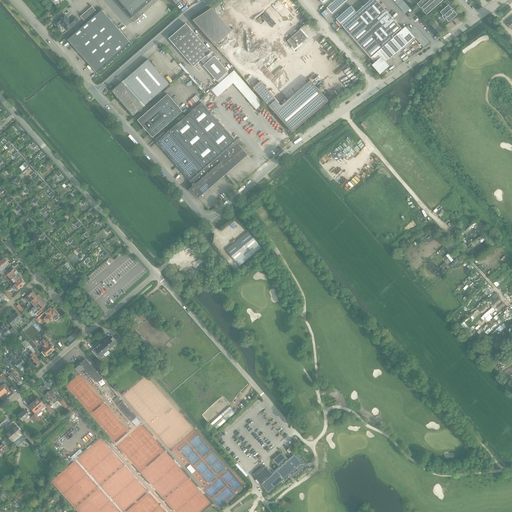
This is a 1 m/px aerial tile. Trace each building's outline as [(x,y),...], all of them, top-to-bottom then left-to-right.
[(151,0),(114,0),(130,18),(151,0)] [(347,0),(334,0),(326,8),(331,14),(342,4),(347,0)] [(402,29),(375,0),(369,0),(356,12),(341,25),(370,58),(402,29)] [(435,7),(428,0),(421,0),(417,4),(427,15),(435,7)] [(456,15),(448,5),(440,12),(443,15),(442,16),(445,20),(446,19),(449,22),(456,15)] [(131,44),(125,37),(121,32),(118,29),(99,8),(96,11),(92,6),(80,16),(84,21),(65,38),(97,74),(131,44)] [(351,6),(336,19),(341,25),(356,12),(351,6)] [(232,31),(227,25),(212,8),(193,20),(215,46),(232,31)] [(66,31),(78,20),(74,16),(69,21),(64,14),(63,15),(63,14),(62,15),(63,15),(62,16),(61,16),(54,23),(54,24),(56,26),(57,27),(60,23),(63,27),(62,27),(65,31),(66,30),(66,31)] [(213,56),(210,52),(210,51),(199,38),(187,25),(170,40),(193,67),(200,60),(204,64),(203,65),(216,81),(228,71),(214,56),(213,56)] [(386,64),(415,38),(405,27),(402,29),(370,58),(375,63),(372,65),(379,73),(388,66),(386,64)] [(294,49),(307,37),(300,29),(287,41),(294,49)] [(133,116),(169,84),(161,74),(147,59),(111,91),(133,116)] [(292,132),(327,101),(328,101),(310,80),(281,106),(278,103),(279,102),(260,81),(253,88),(272,110),(292,132)] [(152,137),(182,111),(167,94),(152,107),(137,120),(152,137)] [(247,155),(235,140),(235,141),(201,102),(171,129),(156,142),(189,180),(189,181),(190,181),(191,182),(191,183),(191,184),(192,184),(192,185),(191,186),(191,187),(190,188),(189,188),(188,189),(189,189),(188,190),(198,198),(247,155)] [(248,232),(226,250),(236,262),(239,266),(261,248),(257,244),(248,232)] [(0,272),(2,275),(6,271),(4,269),(7,267),(6,266),(9,264),(3,258),(3,259),(1,260),(0,261),(0,272)] [(11,279),(18,273),(14,268),(9,273),(7,271),(6,271),(2,275),(2,276),(4,278),(5,278),(9,282),(11,279)] [(22,277),(20,275),(18,273),(11,279),(14,282),(12,284),(10,286),(11,287),(13,286),(13,285),(14,285),(15,284),(22,277)] [(21,279),(22,278),(22,277),(15,284),(14,285),(13,285),(13,286),(17,291),(25,283),(21,279)] [(29,303),(31,301),(37,296),(33,291),(24,299),(26,301),(26,300),(29,303)] [(35,306),(42,300),(38,295),(37,296),(31,301),(35,306)] [(44,306),(46,304),(42,300),(35,306),(33,307),(34,308),(34,312),(37,316),(46,308),(44,306)] [(37,316),(35,318),(35,319),(39,323),(40,325),(43,322),(42,321),(44,319),(47,322),(51,319),(52,320),(53,319),(55,321),(59,317),(57,315),(59,314),(54,309),(52,310),(50,308),(50,309),(48,306),(46,308),(37,316)] [(22,318),(20,316),(16,312),(13,315),(13,314),(11,315),(12,316),(19,325),(21,323),(19,320),(22,318)] [(19,325),(12,316),(11,315),(9,317),(10,318),(7,320),(12,326),(15,324),(17,326),(19,325)] [(136,324),(132,320),(126,326),(142,343),(144,341),(132,328),(136,324)] [(3,324),(0,326),(0,330),(3,334),(5,335),(5,336),(6,336),(10,332),(9,331),(3,324)] [(41,343),(40,343),(44,348),(45,347),(45,348),(42,350),(43,351),(41,352),(45,356),(46,355),(47,356),(54,350),(52,347),(53,346),(53,345),(51,343),(49,344),(45,340),(46,339),(48,342),(51,339),(51,338),(47,334),(43,336),(44,338),(40,342),(41,342),(41,343)] [(104,342),(102,344),(108,350),(112,346),(113,348),(118,343),(114,338),(113,337),(111,339),(108,336),(108,337),(106,338),(103,341),(104,342)] [(25,339),(22,342),(27,348),(28,348),(30,350),(29,351),(25,355),(25,356),(28,359),(29,360),(30,361),(29,361),(31,363),(35,367),(40,362),(34,355),(33,354),(36,352),(25,339)] [(18,350),(16,349),(11,343),(9,345),(15,352),(18,350)] [(99,344),(94,349),(96,352),(94,354),(99,360),(104,356),(103,354),(108,350),(102,344),(100,346),(99,344)] [(14,356),(10,359),(14,363),(20,369),(21,370),(26,365),(25,365),(18,357),(17,358),(14,356)] [(3,359),(2,360),(7,366),(8,365),(11,368),(7,372),(8,373),(7,373),(16,383),(20,380),(21,379),(20,378),(14,371),(16,370),(15,368),(11,364),(5,357),(3,359)] [(69,370),(68,371),(74,377),(78,373),(78,374),(79,373),(82,370),(102,393),(105,391),(112,399),(115,396),(117,395),(106,383),(101,377),(84,358),(81,360),(82,362),(81,363),(79,361),(69,370)] [(60,398),(58,400),(50,390),(48,392),(47,392),(45,394),(45,395),(48,399),(50,402),(51,402),(53,404),(58,400),(66,409),(68,407),(60,398)] [(41,401),(38,398),(37,399),(34,401),(35,401),(33,402),(41,411),(46,407),(51,413),(53,411),(43,399),(41,401)] [(122,401),(117,405),(131,421),(136,417),(122,401)] [(37,415),(41,411),(33,402),(32,403),(30,405),(29,406),(35,414),(33,416),(38,422),(40,420),(37,415)] [(235,413),(229,406),(209,424),(215,430),(235,413)] [(27,419),(30,417),(24,410),(17,417),(20,419),(21,418),(23,420),(26,418),(27,419)] [(136,417),(131,421),(135,426),(140,422),(136,417)] [(12,429),(6,434),(11,440),(13,443),(14,442),(18,439),(21,442),(25,438),(31,445),(34,443),(29,437),(24,432),(23,431),(21,433),(20,431),(14,424),(11,428),(12,429)] [(279,477),(294,467),(295,467),(300,463),(293,455),(294,454),(288,459),(282,452),(273,460),(279,467),(271,474),(265,466),(253,476),(267,492),(281,479),(279,477)]
